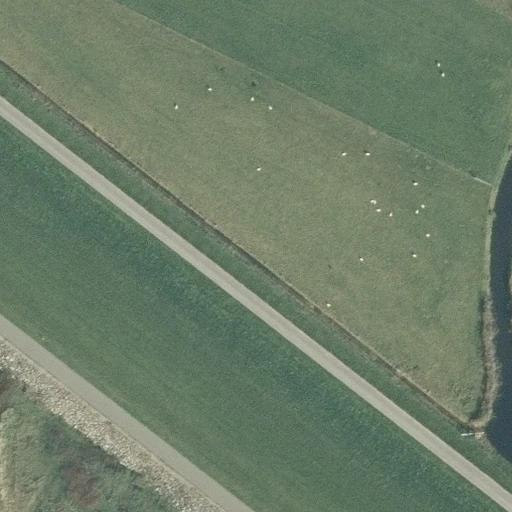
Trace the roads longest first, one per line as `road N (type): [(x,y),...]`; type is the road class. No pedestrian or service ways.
road 1 (unclassified): [(511,507),(0,108)]
road 2 (unclassified): [(0,339),(220,511)]
